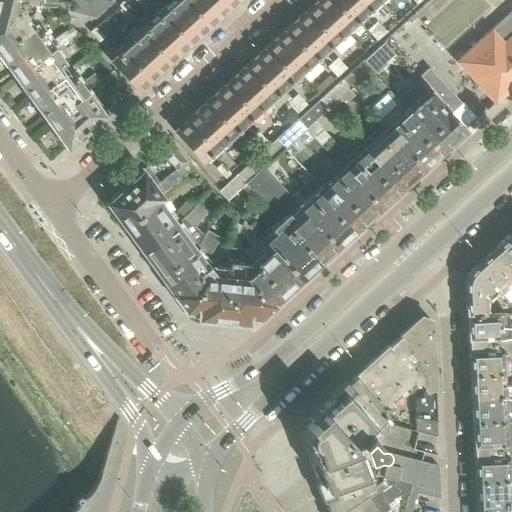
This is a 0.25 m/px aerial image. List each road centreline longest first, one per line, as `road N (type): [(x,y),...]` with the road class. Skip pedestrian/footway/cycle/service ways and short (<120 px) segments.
road 1 (residential): [(51,212),(281,0)]
road 2 (secondary): [(205,459),(423,259)]
road 3 (secondary): [(407,240),(269,364),(177,421)]
road 4 (residential): [(423,259),(445,283),(455,511)]
road 5 (residential): [(156,349),(51,212)]
road 6 (residential): [(73,322),(152,461)]
road 7 (residential): [(177,421),(73,322)]
road 8 (secondary): [(511,144),(407,240)]
road 9 (residential): [(73,322),(0,224)]
road 10 (secondary): [(423,259),(511,177)]
